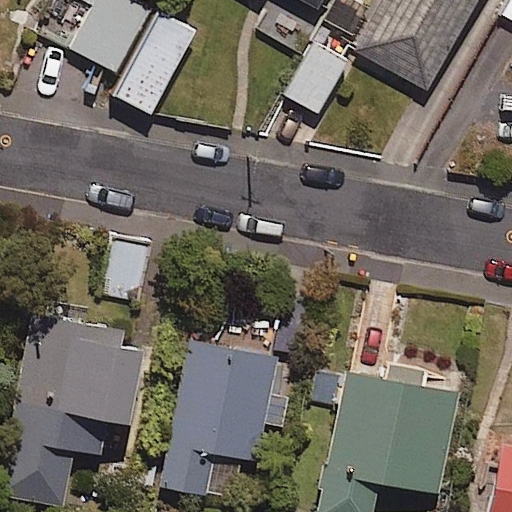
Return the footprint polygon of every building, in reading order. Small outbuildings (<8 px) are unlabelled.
[(188,22),(146,0),(84,0),(64,39),(115,66),(104,87),(142,107),(188,22)] [(466,0),(369,0),(365,7),(353,0),(332,0),(318,26),(420,83),(466,0)] [(511,0),(503,0),(498,10),(511,18),(511,0)] [(357,64),(308,37),(280,89),(329,115),(357,64)] [(147,242),(110,235),(98,294),(136,301),(147,242)] [(273,309),(186,294),(154,479),(232,492),(245,413),(275,418),(281,387),(260,383),(273,309)] [(131,317),(23,302),(0,469),(0,489),(57,497),(65,441),(93,444),(98,407),(118,409),(131,317)] [(448,377),(334,358),(309,511),(365,511),(372,474),(431,483),(448,377)] [(511,511),(511,419),(491,416),(476,511),(511,511)]
